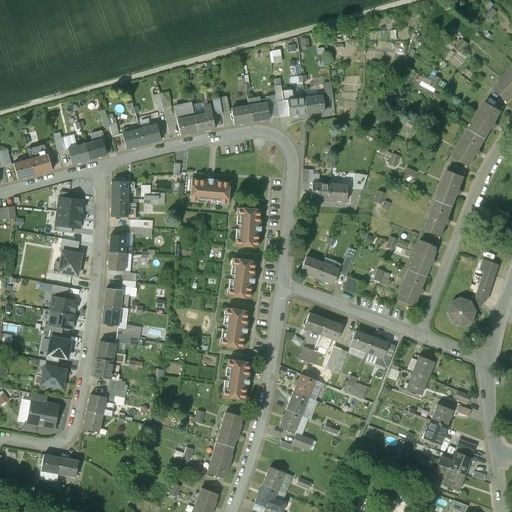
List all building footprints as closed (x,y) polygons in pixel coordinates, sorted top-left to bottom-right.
[(492,8),(484,16),(488,21),(496,12),(492,8)] [(472,27),(462,19),(460,23),(469,30),(472,27)] [(298,38),(300,49),(310,48),(308,37),(298,38)] [(463,40),(461,38),(458,42),(460,44),(456,48),(460,52),(467,44),(463,39),(463,40)] [(271,63),(282,61),(279,48),(269,50),(271,63)] [(511,69),(494,89),(507,101),(511,96),(511,69)] [(440,79),(435,76),(429,86),(435,89),(440,79)] [(331,83),(323,84),(325,96),(322,96),(322,100),(333,99),(331,83)] [(167,91),(152,95),(156,109),(171,106),(167,91)] [(439,103),(443,96),(435,92),(431,98),(439,103)] [(322,96),(304,98),(305,115),(324,113),(322,100),(322,96)] [(225,97),(218,99),(221,113),(228,112),(225,97)] [(304,98),(287,100),(289,117),(305,115),(304,98)] [(260,104),(249,106),(252,122),(269,119),(265,99),(259,100),(260,104)] [(469,130),(484,138),(490,128),(491,129),(495,123),(493,122),(500,112),(485,103),(469,130)] [(165,108),(167,121),(174,120),(171,106),(165,108)] [(249,106),(231,109),(234,125),(252,122),(249,106)] [(210,113),(194,117),(197,132),(214,129),(210,113)] [(413,114),(407,124),(413,127),(418,117),(413,114)] [(194,117),(176,121),(180,136),(197,132),(194,117)] [(156,125),(139,129),(143,145),(160,141),(156,125)] [(139,129),(122,134),(126,150),(143,145),(139,129)] [(484,138),(469,130),(453,157),(467,166),(474,155),(475,155),(478,151),(477,150),(484,138)] [(100,139),(83,144),(88,160),(105,155),(100,139)] [(83,144),(66,149),(71,165),(88,160),(83,144)] [(43,145),(26,149),(29,160),(34,175),(51,170),(43,145)] [(6,151),(0,152),(0,159),(2,168),(10,166),(6,151)] [(398,157),(392,155),(388,165),(394,168),(398,157)] [(29,160),(12,165),(17,180),(34,175),(29,160)] [(406,166),(403,172),(414,177),(416,171),(406,166)] [(435,200),(451,206),(456,194),(457,195),(460,189),(458,188),(462,177),(446,171),(435,200)] [(366,176),(353,175),(353,190),(362,190),(366,176)] [(212,180),(206,179),(206,181),(191,179),(188,202),(226,205),(228,182),(212,181),(212,180)] [(126,182),(111,182),(110,199),(126,199),(126,182)] [(329,185),(312,183),(310,199),(328,201),(329,185)] [(347,186),(329,185),(328,201),(346,202),(347,186)] [(59,198),(77,200),(78,194),(60,192),(59,198)] [(384,194),(378,192),(374,203),(380,205),(384,194)] [(57,212),(81,215),(83,201),(77,200),(59,198),(57,212)] [(126,199),(110,199),(110,217),(125,217),(126,199)] [(451,206),(435,200),(424,230),(440,236),(445,224),(446,224),(448,219),(447,219),(451,206)] [(0,206),(0,216),(15,216),(14,206),(0,206)] [(260,210),(237,207),(235,224),(237,225),(237,230),(235,230),(234,246),(257,247),(258,231),(260,231),(260,226),(259,226),(260,210)] [(81,215),(57,212),(55,226),(72,228),(79,228),(81,215)] [(71,233),(72,228),(55,226),(54,225),(53,231),(71,233)] [(125,236),(109,235),(108,253),(124,254),(125,236)] [(396,241),(390,238),(386,249),(392,251),(396,241)] [(62,251),(76,254),(79,242),(61,239),(59,251),(62,251)] [(409,270),(425,276),(429,266),(430,266),(433,260),(431,259),(435,247),(419,241),(409,270)] [(349,249),(342,266),(340,266),(337,273),(345,276),(355,251),(349,249)] [(76,254),(62,251),(58,273),(76,276),(80,255),(76,254)] [(124,254),(108,253),(107,270),(123,271),(124,254)] [(255,262),(232,258),(229,275),(231,275),(230,280),(229,280),(226,296),(249,300),(251,283),(253,284),(254,278),(252,278),(255,262)] [(321,264),(306,258),(300,273),(315,279),(321,264)] [(461,298),(451,303),(447,314),(452,325),(463,328),(474,323),(477,312),(475,307),(477,306),(479,304),(480,301),(481,299),(487,301),(499,265),(484,260),(480,271),(484,273),(476,297),(472,302),(461,298)] [(333,269),(321,264),(315,279),(332,286),(337,273),(340,266),(335,264),(333,269)] [(384,272),(378,270),(374,281),(380,283),(384,272)] [(425,276),(409,270),(397,300),(413,306),(418,294),(419,295),(421,290),(420,289),(425,276)] [(357,283),(349,280),(345,290),(353,293),(357,283)] [(52,297),(67,300),(69,288),(51,285),(49,297),(52,297)] [(120,290),(105,288),(103,306),(118,308),(125,308),(127,295),(120,294),(120,290)] [(49,311),(74,315),(73,315),(75,301),(67,300),(52,297),(49,311)] [(118,308),(103,306),(101,324),(116,325),(118,308)] [(247,312),(225,308),(225,309),(228,310),(227,316),(224,316),(222,326),(224,326),(223,331),(221,331),(220,340),(224,341),(223,347),(219,346),(219,347),(242,351),(244,334),(246,335),(247,329),(245,329),(247,312)] [(50,311),(48,325),(62,328),(72,329),(74,315),(49,311),(50,311)] [(325,320),(309,314),(303,330),(319,336),(325,320)] [(342,327),(325,320),(319,336),(336,342),(342,327)] [(60,339),(62,328),(48,325),(45,324),(42,336),(50,337),(60,339)] [(372,338),(356,332),(350,347),(366,353),(372,338)] [(60,339),(50,337),(47,355),(67,359),(70,341),(60,339)] [(388,345),(372,338),(366,353),(383,360),(388,345)] [(115,345),(99,342),(97,360),(112,362),(115,345)] [(333,347),(326,369),(334,371),(337,362),(341,350),(333,347)] [(348,352),(341,350),(337,362),(344,365),(348,352)] [(434,364),(419,358),(413,375),(428,381),(434,364)] [(112,362),(97,360),(94,378),(110,380),(112,362)] [(251,365),(228,361),(227,361),(232,362),(230,369),(226,368),(225,377),(227,377),(226,382),(224,382),(222,391),(227,392),(226,398),(221,397),(221,398),(244,402),(247,386),(248,386),(249,381),(248,381),(251,365)] [(64,371),(44,367),(41,384),(61,388),(64,371)] [(314,381),(300,375),(293,393),(307,398),(314,381)] [(428,381),(413,375),(407,390),(422,396),(428,381)] [(125,383),(109,380),(107,389),(123,392),(125,383)] [(466,403),(469,395),(456,389),(452,397),(466,403)] [(307,398),(293,393),(285,411),(300,417),(307,398)] [(105,398),(90,395),(86,412),(102,415),(105,398)] [(58,406),(31,400),(26,423),(54,429),(58,406)] [(453,411),(437,405),(431,422),(447,428),(453,411)] [(470,410),(459,406),(457,413),(468,417),(470,410)] [(196,411),(193,422),(200,424),(203,413),(196,411)] [(285,411),(278,428),(293,434),(300,417),(285,411)] [(102,415),(86,412),(83,429),(98,433),(102,415)] [(241,418),(224,413),(215,442),(232,447),(236,435),(237,436),(238,431),(237,430),(241,418)] [(447,428),(431,422),(425,439),(441,444),(447,428)] [(476,446),(459,440),(456,448),(468,452),(473,454),(476,446)] [(232,447),(215,442),(207,473),(223,478),(227,466),(228,466),(230,460),(229,460),(232,447)] [(192,449),(186,447),(182,459),(189,460),(192,449)] [(473,454),(468,452),(466,457),(471,459),(470,461),(476,463),(479,457),(473,454)] [(466,457),(456,453),(454,458),(453,457),(448,460),(448,461),(441,458),(438,466),(444,468),(464,476),(470,461),(471,459),(466,457)] [(60,458),(43,455),(40,470),(58,473),(60,458)] [(78,461),(60,458),(58,473),(75,476),(78,461)] [(269,467),(262,485),(276,491),(283,473),(269,467)] [(464,476),(444,468),(437,483),(443,486),(458,492),(464,476)] [(485,476),(474,472),(472,478),(484,481),(485,476)] [(179,486),(173,484),(169,495),(175,497),(179,486)] [(276,491),(262,485),(255,503),(269,508),(270,508),(280,511),(281,511),(285,503),(273,498),(276,491)] [(190,511),(209,511),(210,511),(211,511),(214,506),(213,506),(217,494),(200,488),(190,511)] [(464,511),(467,506),(454,501),(451,508),(461,511),(464,511)]
